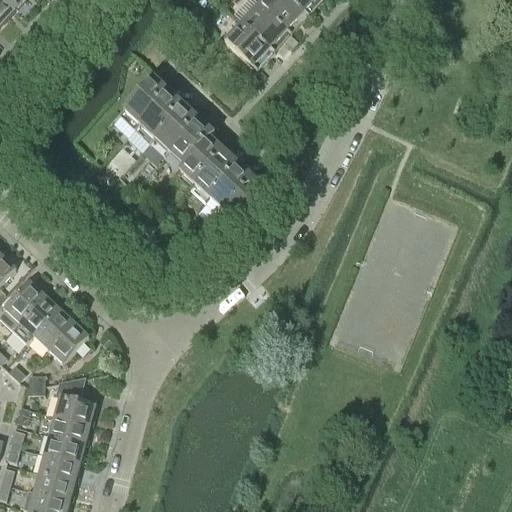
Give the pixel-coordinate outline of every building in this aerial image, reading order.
[(29,0),(0,0),(0,3),(14,17),(29,0)] [(266,0),(260,7),(292,38),(309,20),(287,0),(266,0)] [(287,0),(309,20),(327,1),(326,0),(287,0)] [(0,31),(14,17),(0,3),(0,31)] [(196,6),(189,13),(197,21),(204,13),(196,6)] [(260,7),(242,26),(275,56),(292,38),(260,7)] [(275,56),(242,26),(224,44),(257,75),(275,56)] [(292,54),(298,47),(292,41),(285,48),(292,54)] [(154,83),(146,76),(129,95),(137,102),(154,83)] [(124,116),(140,130),(170,98),(154,83),(137,102),(124,116)] [(155,144),(185,112),(170,98),(140,130),(155,144)] [(155,144),(170,158),(200,126),(185,112),(155,144)] [(185,171),(211,143),(214,139),(200,126),(170,158),(185,171)] [(181,176),(196,190),(226,157),(211,143),(185,171),(181,176)] [(211,204),(241,171),(226,157),(196,190),(211,204)] [(211,204),(226,218),(256,185),(241,171),(211,204)] [(241,232),(271,199),(256,185),(226,218),(241,232)] [(2,260),(0,262),(0,292),(17,274),(2,260)] [(0,321),(0,326),(12,338),(46,302),(31,288),(0,321)] [(34,343),(60,315),(46,302),(12,338),(27,351),(34,343)] [(34,343),(49,356),(75,329),(60,315),(34,343)] [(90,342),(75,329),(49,356),(64,370),(90,342)] [(107,353),(113,347),(107,341),(101,347),(107,353)] [(26,380),(15,371),(9,377),(19,387),(26,380)] [(29,381),(29,391),(45,391),(45,381),(29,381)] [(60,402),(55,422),(91,432),(97,412),(78,407),(85,383),(60,388),(56,401),(60,402)] [(45,400),(45,391),(29,391),(29,400),(45,400)] [(26,431),(31,415),(21,413),(17,428),(26,431)] [(55,422),(50,441),(86,450),(91,432),(55,422)] [(15,436),(11,450),(21,453),(24,438),(15,436)] [(50,441),(45,459),(81,469),(86,450),(50,441)] [(17,469),(21,453),(11,450),(7,466),(17,469)] [(45,459),(40,478),(76,488),(81,469),(45,459)] [(4,473),(1,488),(11,491),(14,476),(4,473)] [(40,478),(34,497),(71,507),(76,488),(40,478)] [(0,504),(6,506),(11,491),(1,488),(0,490),(0,504)] [(69,511),(71,507),(34,497),(28,496),(23,511),(69,511)]
